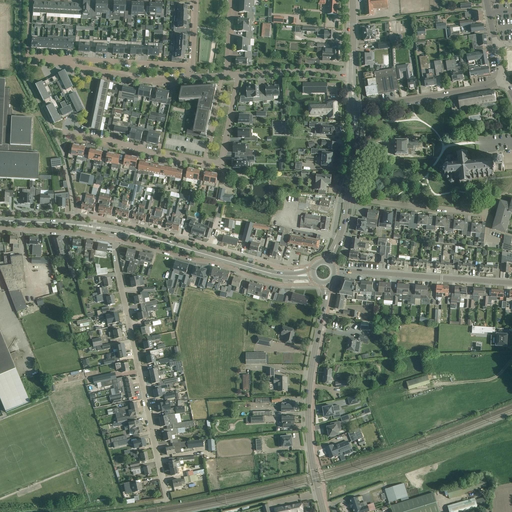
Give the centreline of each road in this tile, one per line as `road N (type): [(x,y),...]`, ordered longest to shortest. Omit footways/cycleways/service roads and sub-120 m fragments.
road 1 (residential): [(282,267),(99,218),(0,213)]
road 2 (residential): [(169,501),(115,239)]
road 3 (tertiary): [(324,511),(307,409),(324,283)]
road 4 (residential): [(115,239),(280,284),(293,276)]
road 5 (residential): [(511,283),(334,270)]
road 6 (tertiary): [(281,275),(117,231)]
road 7 (residential): [(204,160),(51,127)]
road 8 (residential): [(355,107),(504,81)]
road 9 (residential): [(487,201),(484,213),(347,199)]
road 10 (residential): [(191,78),(148,81),(55,62)]
road 11 (residential): [(191,66),(55,62)]
